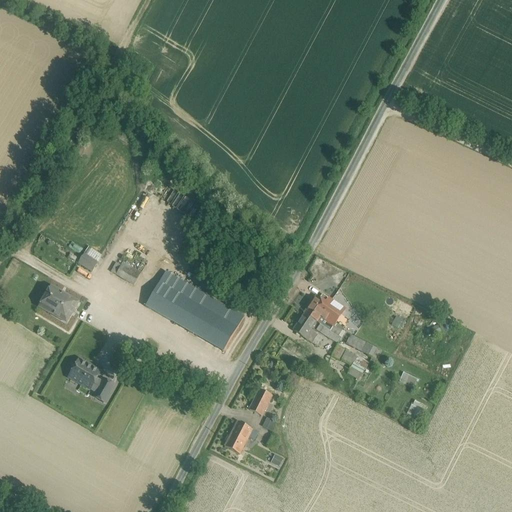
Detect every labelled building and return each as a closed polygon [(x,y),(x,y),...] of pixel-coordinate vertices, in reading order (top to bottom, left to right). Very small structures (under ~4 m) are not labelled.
[(96,263),(85,255),(80,262),(92,270),(96,263)] [(140,272),(123,262),(121,265),(116,273),(133,283),(140,272)] [(117,263),(113,270),(116,273),(121,265),(117,263)] [(242,315),(165,271),(159,281),(237,325),(242,315)] [(237,325),(159,281),(145,305),(223,349),(237,325)] [(61,292),(51,286),(38,308),(49,314),(51,311),(65,319),(70,312),(73,314),(77,306),(59,296),(61,292)] [(345,310),(322,295),(319,300),(316,297),(304,314),(316,322),(330,331),(345,310)] [(304,314),(293,331),(312,344),(318,335),(311,331),(316,322),(304,314)] [(345,333),(334,327),(331,332),(320,325),(317,331),(327,337),(339,344),(345,333)] [(350,335),(346,344),(368,355),(373,347),(350,335)] [(348,373),(358,378),(367,363),(337,346),(332,355),(352,366),(348,373)] [(100,372),(79,361),(77,365),(73,372),(70,378),(90,390),(91,389),(96,380),(100,372)] [(77,365),(72,363),(68,370),(73,372),(77,365)] [(400,382),(414,388),(418,379),(403,373),(400,382)] [(96,380),(91,389),(96,392),(101,383),(96,380)] [(115,387),(103,380),(101,383),(96,392),(93,397),(106,404),(115,387)] [(264,383),(260,390),(272,396),(276,389),(264,383)] [(260,390),(250,410),(262,417),(272,396),(260,390)] [(407,414),(419,420),(426,406),(413,400),(407,414)] [(276,423),(267,419),(263,427),(271,432),(276,423)] [(253,430),(238,423),(231,435),(246,443),(253,430)] [(246,443),(231,435),(225,447),(240,455),(246,443)] [(271,462),(279,467),(284,459),(276,455),(271,462)]
